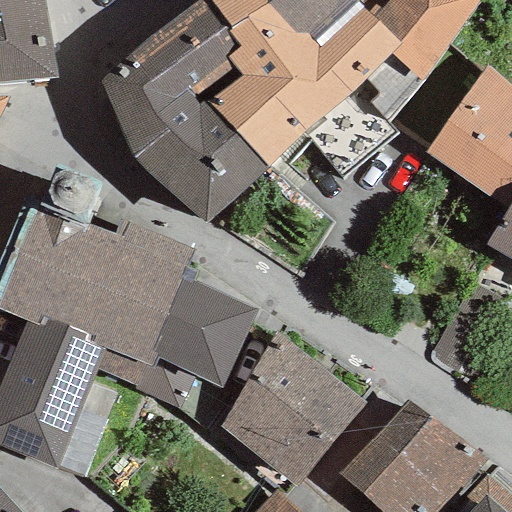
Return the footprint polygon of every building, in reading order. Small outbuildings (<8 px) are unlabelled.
[(0,0),(0,83),(55,77),(41,0),(0,0)] [(210,223),(266,168),(205,101),(241,76),(228,55),(240,47),(227,31),(234,27),(211,0),(201,0),(148,37),(100,81),(133,159),(210,223)] [(265,0),(211,0),(234,27),(227,31),(240,47),(228,55),(241,76),(205,101),(266,168),(305,132),(342,179),(397,133),(389,124),(356,84),(390,53),(399,44),(370,16),(361,6),(320,47),(304,28),(295,34),(265,0)] [(361,6),(355,0),(265,0),(295,34),(304,28),(320,47),(361,6)] [(389,124),(482,0),(385,0),(370,16),(399,44),(390,53),(356,84),(389,124)] [(511,85),(489,64),(424,152),(507,210),(511,202),(511,85)] [(0,254),(0,310),(24,320),(104,352),(96,372),(136,386),(131,392),(181,408),(196,377),(220,387),(256,309),(177,278),(191,250),(118,219),(112,236),(84,226),(100,185),(55,165),(34,212),(18,206),(0,254)] [(511,261),(511,202),(507,210),(486,246),(511,261)] [(0,447),(56,470),(96,372),(104,352),(24,320),(0,380),(0,447)] [(294,486),(364,404),(275,335),(219,428),(294,486)] [(437,511),(485,460),(407,401),(337,473),(381,511),(437,511)] [(511,511),(511,498),(486,476),(452,511),(511,511)] [(0,511),(22,511),(0,489),(0,511)] [(299,511),(278,490),(256,511),(299,511)]
